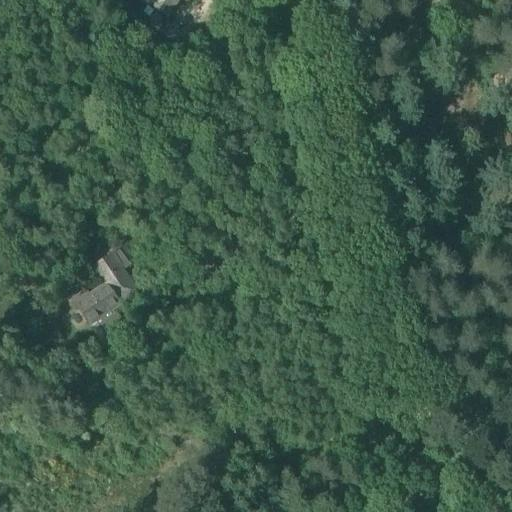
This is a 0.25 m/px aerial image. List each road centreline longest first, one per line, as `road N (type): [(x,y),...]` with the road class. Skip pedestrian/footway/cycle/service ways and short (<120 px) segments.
road 1 (unclassified): [(430,511),(293,0)]
road 2 (track): [(0,372),(236,455),(407,430)]
road 3 (track): [(382,0),(413,70),(451,109),(511,131)]
